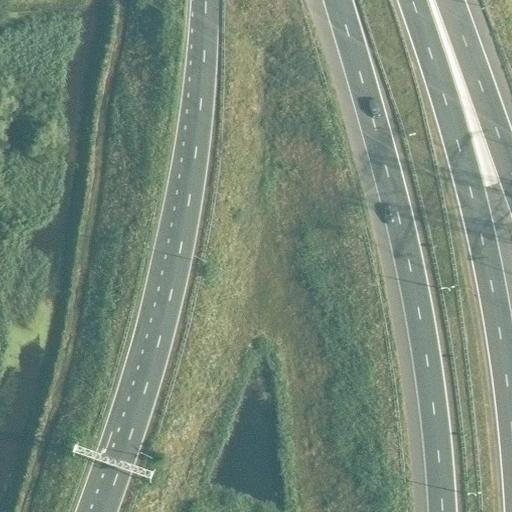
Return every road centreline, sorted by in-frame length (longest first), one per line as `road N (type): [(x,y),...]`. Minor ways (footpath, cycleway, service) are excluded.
road 1 (motorway): [(203,0),(181,238),(141,397),(101,511)]
road 2 (motorway): [(336,0),(399,216),(440,511)]
road 3 (motorway): [(511,443),(491,288),(410,0)]
road 4 (motorway): [(511,178),(449,0)]
